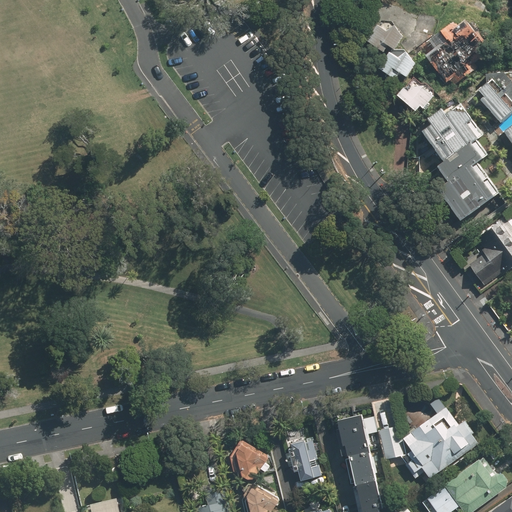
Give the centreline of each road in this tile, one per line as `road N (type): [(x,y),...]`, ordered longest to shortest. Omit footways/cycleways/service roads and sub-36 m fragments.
road 1 (tertiary): [(469,336),(375,366),(0,446)]
road 2 (secondary): [(317,0),(318,61),(348,152),(469,336)]
